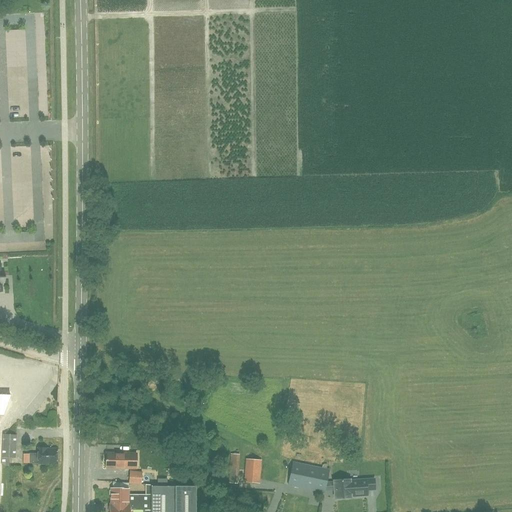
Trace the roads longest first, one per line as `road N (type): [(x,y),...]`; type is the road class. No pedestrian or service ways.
road 1 (tertiary): [(81,364),(79,0)]
road 2 (tertiary): [(79,511),(81,364)]
